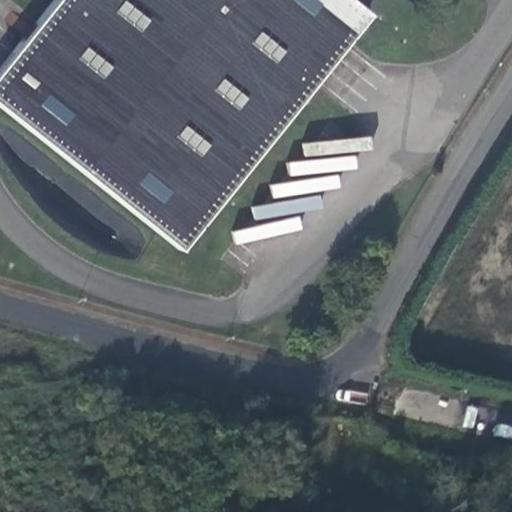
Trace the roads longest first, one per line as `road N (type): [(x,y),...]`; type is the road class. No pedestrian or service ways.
road 1 (unclassified): [(334,371),(280,375),(0,301)]
road 2 (unclassified): [(334,371),(366,337),(511,92)]
road 3 (track): [(511,424),(425,408),(334,371)]
